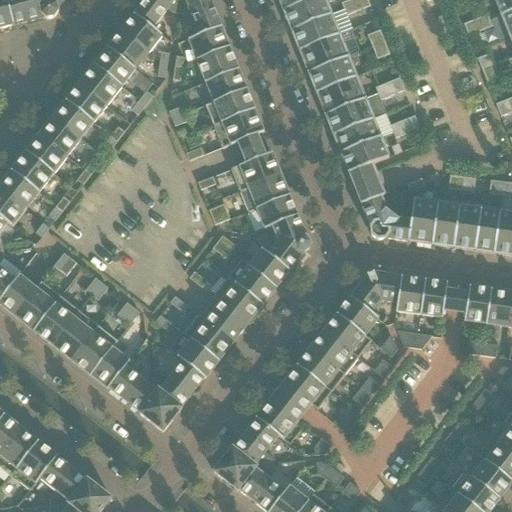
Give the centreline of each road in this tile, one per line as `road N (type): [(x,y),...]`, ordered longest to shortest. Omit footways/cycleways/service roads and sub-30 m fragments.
road 1 (residential): [(348,256),(242,0)]
road 2 (residential): [(178,464),(348,256)]
road 3 (residential): [(178,464),(0,324)]
road 4 (residential): [(0,396),(141,510)]
road 5 (residential): [(0,132),(109,0)]
road 6 (residential): [(511,277),(348,256)]
